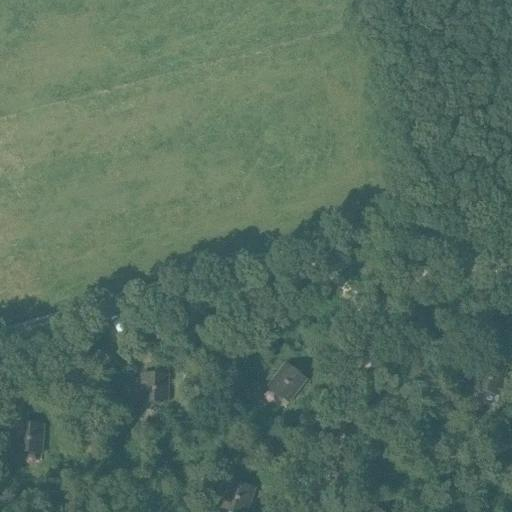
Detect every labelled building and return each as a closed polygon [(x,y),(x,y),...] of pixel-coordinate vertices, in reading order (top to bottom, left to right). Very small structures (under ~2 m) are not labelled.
[(506,371),(481,364),(475,389),(500,396),(506,371)] [(306,381),(284,365),(268,386),(290,403),(306,381)] [(169,376),(142,375),(141,402),(168,403),(169,376)] [(44,426),(17,424),(15,452),(42,454),(44,426)] [(248,511),(255,490),(229,482),(221,508),(234,511),(248,511)]
